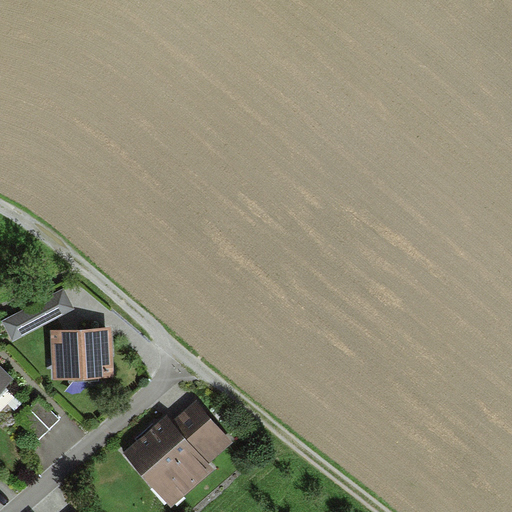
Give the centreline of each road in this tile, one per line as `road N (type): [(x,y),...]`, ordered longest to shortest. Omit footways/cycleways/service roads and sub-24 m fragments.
road 1 (track): [(384,511),(187,357)]
road 2 (track): [(0,207),(187,357)]
road 3 (residential): [(13,511),(187,357)]
